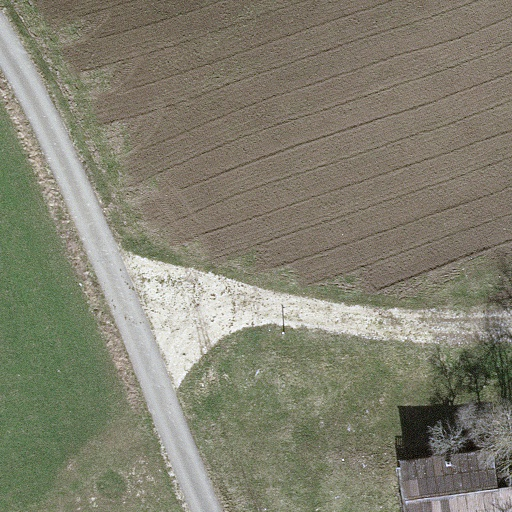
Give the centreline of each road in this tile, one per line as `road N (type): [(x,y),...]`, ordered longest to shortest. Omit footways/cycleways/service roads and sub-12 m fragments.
road 1 (unclassified): [(209,511),(55,142),(0,41)]
road 2 (track): [(129,322),(176,307),(221,306),(462,334),(511,332)]
